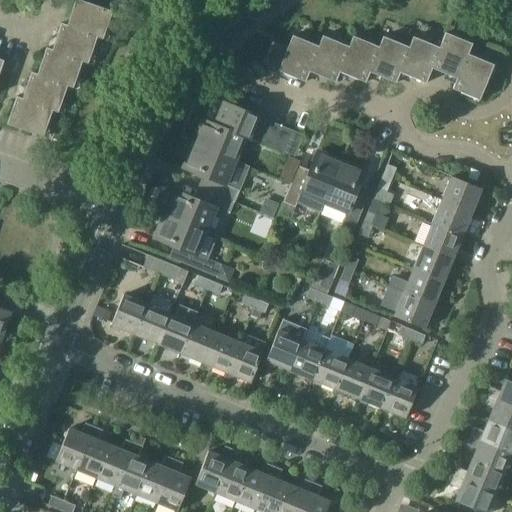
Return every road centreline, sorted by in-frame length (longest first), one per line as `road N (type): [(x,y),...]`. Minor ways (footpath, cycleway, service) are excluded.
road 1 (residential): [(350,460),(58,338)]
road 2 (residential): [(396,479),(430,452),(492,313),(487,266),(494,250)]
road 3 (tertiary): [(215,32),(187,60),(161,107),(115,213)]
road 4 (tertiary): [(58,338),(0,488)]
road 5 (residential): [(250,81),(397,108)]
road 6 (residential): [(397,108),(398,132),(430,149),(462,147),(511,170)]
road 7 (tertiary): [(115,213),(58,338)]
road 8 (residential): [(511,115),(470,114),(426,92),(397,108)]
road 9 (residential): [(0,170),(115,213)]
